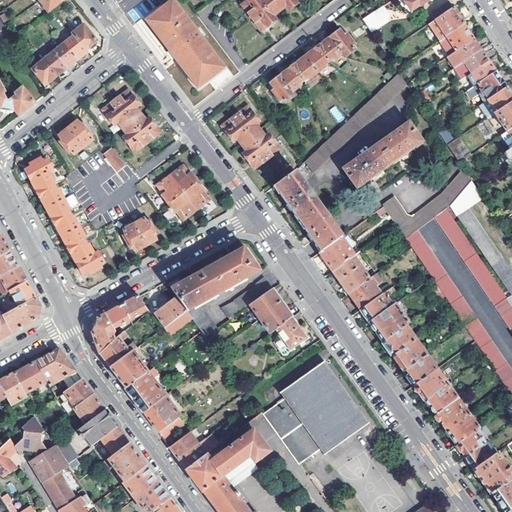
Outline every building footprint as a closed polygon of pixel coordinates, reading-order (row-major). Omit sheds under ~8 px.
[(41,0),(40,1),(48,12),(63,0),(41,0)] [(171,54),(197,88),(224,68),(173,0),(146,20),(171,54)] [(247,0),(241,4),(251,18),(272,1),(271,0),(247,0)] [(288,9),(300,0),(273,0),(272,1),(279,10),(285,5),(288,9)] [(403,0),(411,11),(427,0),(403,0)] [(251,18),(261,30),(276,19),(273,15),(279,10),(272,1),(251,18)] [(448,1),(430,13),(435,20),(454,8),(448,1)] [(358,4),(353,6),(363,21),(367,18),(358,4)] [(363,21),(372,34),(387,24),(388,17),(382,8),(367,18),(363,21)] [(435,20),(429,24),(440,41),(464,25),(454,8),(435,20)] [(73,35),(86,52),(90,49),(88,47),(96,41),(83,24),(71,33),(73,35)] [(440,41),(439,41),(449,56),(474,40),(464,25),(440,41)] [(345,57),(358,47),(347,33),(344,36),(340,29),(330,37),(342,53),(345,57)] [(73,35),(62,44),(75,61),(86,52),(73,35)] [(342,53),(330,37),(318,47),(328,60),(332,58),(334,60),(342,53)] [(449,56),(447,58),(454,68),(481,50),(474,40),(449,56)] [(52,52),(65,69),(75,61),(62,44),(52,52)] [(328,60),(318,47),(305,56),(317,73),(326,66),(324,64),(328,60)] [(454,68),(461,79),(489,61),(481,50),(454,68)] [(52,52),(42,60),(54,77),(65,69),(52,52)] [(317,73),(305,56),(292,66),(303,81),(307,78),(309,79),(317,73)] [(31,69),(44,85),(54,77),(42,60),(31,69)] [(489,61),(461,79),(464,83),(469,80),(473,87),(496,72),(489,61)] [(303,81),(292,66),(280,75),(292,92),(300,86),(299,84),(303,81)] [(473,87),(484,103),(487,101),(506,88),(496,72),(473,87)] [(398,74),(306,162),(315,172),(406,86),(398,74)] [(280,75),(270,83),(275,89),(272,91),(279,101),(283,99),(286,103),(296,96),(292,92),(280,75)] [(18,116),(34,103),(22,87),(14,94),(16,96),(8,101),(6,101),(1,93),(3,92),(0,85),(0,110),(5,111),(11,112),(14,110),(18,116)] [(511,96),(506,88),(487,101),(495,113),(511,102),(511,96)] [(127,90),(115,100),(131,121),(140,113),(136,107),(138,105),(127,90)] [(428,100),(422,91),(414,97),(420,105),(428,100)] [(116,122),(121,128),(131,121),(115,100),(102,110),(113,124),(116,122)] [(511,102),(495,113),(482,122),(490,133),(501,126),(505,132),(511,127),(511,102)] [(336,105),(330,109),(337,122),(344,119),(336,105)] [(259,121),(248,106),(235,116),(252,138),(261,131),(256,124),(259,121)] [(145,119),(140,113),(131,121),(146,142),(159,131),(149,117),(145,119)] [(235,116),(222,127),(234,141),(237,139),(242,145),(252,138),(235,116)] [(80,124),(76,120),(68,127),(83,147),(92,140),(89,136),(92,134),(83,122),(80,124)] [(122,137),(134,152),(146,142),(131,121),(121,128),(126,135),(122,137)] [(409,122),(343,170),(357,189),(423,142),(409,122)] [(58,141),(68,153),(71,151),(74,155),(83,147),(68,127),(58,135),(61,139),(58,141)] [(511,127),(505,132),(500,136),(509,151),(511,148),(511,127)] [(269,134),(266,137),(261,131),(252,138),(268,159),(281,149),(269,134)] [(244,154),(255,169),(268,159),(252,138),(242,145),(247,152),(244,154)] [(458,138),(447,146),(459,164),(470,156),(458,138)] [(104,155),(116,170),(123,164),(112,149),(104,155)] [(31,167),(25,170),(30,181),(48,171),(53,169),(47,158),(43,161),(40,157),(29,164),(31,167)] [(183,166),(170,176),(183,193),(198,182),(191,173),(189,174),(183,166)] [(48,171),(30,181),(38,195),(54,186),(52,182),(53,181),(48,171)] [(296,171),(275,187),(317,245),(321,252),(342,237),(338,230),(296,171)] [(417,231),(436,218),(447,210),(451,207),(471,183),(463,171),(441,196),(412,217),(407,215),(394,197),(382,204),(384,207),(386,211),(405,238),(417,231)] [(163,194),(162,195),(168,204),(183,193),(170,176),(157,185),(163,194)] [(205,190),(198,182),(183,193),(196,211),(209,200),(203,192),(205,190)] [(56,191),(54,186),(38,195),(46,209),(64,199),(58,190),(56,191)] [(183,193),(168,204),(175,213),(177,211),(183,220),(196,211),(183,193)] [(66,198),(71,207),(78,204),(73,194),(66,198)] [(64,199),(46,209),(54,223),(70,215),(67,210),(69,209),(64,199)] [(458,216),(492,268),(503,261),(469,208),(458,216)] [(436,218),(511,332),(511,306),(447,210),(436,218)] [(70,215),(54,223),(61,237),(79,227),(74,218),(72,219),(70,215)] [(134,224),(146,246),(156,240),(154,236),(157,234),(150,221),(147,223),(144,218),(134,224)] [(133,247),(136,252),(146,246),(134,224),(124,230),(126,234),(123,236),(130,249),(133,247)] [(84,237),(79,227),(61,237),(69,251),(85,242),(82,238),(84,237)] [(511,371),(417,231),(405,238),(511,394),(511,371)] [(0,256),(10,251),(2,236),(0,232),(0,256)] [(320,253),(332,270),(353,256),(354,255),(343,240),(347,236),(346,234),(342,237),(321,252),(320,253)] [(87,246),(85,242),(69,251),(76,265),(94,255),(89,245),(87,246)] [(176,297),(186,311),(199,305),(259,271),(244,250),(233,256),(195,277),(171,290),(174,293),(176,297)] [(10,251),(0,256),(0,276),(18,266),(12,254),(10,251)] [(104,262),(99,253),(94,255),(76,265),(82,275),(88,271),(90,274),(101,268),(100,265),(104,262)] [(332,270),(349,293),(369,279),(353,256),(332,270)] [(492,268),(511,297),(511,274),(503,261),(492,268)] [(22,273),(18,266),(0,276),(0,289),(3,294),(9,291),(27,282),(22,273)] [(221,308),(229,320),(250,305),(272,290),(263,277),(255,283),(254,287),(234,301),(221,308)] [(349,293),(361,310),(380,296),(375,287),(377,285),(372,277),(369,279),(349,293)] [(27,282),(9,291),(19,308),(36,298),(28,285),(27,282)] [(165,292),(168,297),(174,293),(171,290),(170,288),(165,292)] [(272,290),(250,305),(270,334),(275,330),(292,318),(272,290)] [(361,310),(369,322),(391,307),(383,294),(380,296),(361,310)] [(145,311),(138,297),(135,298),(122,306),(130,321),(141,315),(140,314),(145,311)] [(176,297),(155,314),(164,327),(186,311),(176,297)] [(15,331),(37,319),(40,306),(36,298),(19,308),(13,311),(15,315),(12,317),(9,313),(3,316),(12,333),(15,331)] [(369,322),(383,341),(406,325),(409,323),(395,304),(391,307),(369,322)] [(216,329),(199,305),(186,311),(192,318),(205,337),(216,329)] [(130,321),(122,306),(109,313),(105,315),(113,329),(118,326),(120,327),(130,321)] [(186,311),(164,327),(169,334),(192,318),(186,311)] [(3,316),(1,313),(0,313),(0,339),(9,334),(12,333),(3,316)] [(95,325),(93,331),(100,354),(114,341),(112,335),(114,331),(113,329),(105,315),(102,317),(97,319),(95,325)] [(272,342),(282,356),(307,339),(292,318),(275,330),(279,337),(272,342)] [(406,325),(383,341),(393,356),(417,340),(406,325)] [(114,341),(100,354),(108,365),(111,368),(133,352),(137,349),(133,344),(126,349),(122,343),(129,337),(124,332),(114,341)] [(417,340),(393,356),(404,371),(427,355),(417,340)] [(51,387),(65,378),(72,389),(83,380),(60,350),(58,350),(37,362),(49,382),(51,387)] [(133,352),(111,368),(114,373),(126,389),(148,372),(133,352)] [(404,371),(414,385),(434,371),(437,369),(427,355),(404,371)] [(26,395),(49,382),(37,362),(14,375),(26,395)] [(284,398),(262,414),(299,464),(320,448),(326,454),(367,424),(323,362),(280,392),(284,398)] [(414,385),(425,400),(445,386),(434,371),(414,385)] [(148,372),(126,389),(141,409),(144,413),(166,396),(148,372)] [(14,375),(14,374),(1,381),(0,381),(0,384),(7,397),(13,407),(28,398),(26,395),(14,375)] [(77,407),(94,395),(85,384),(83,380),(72,389),(67,392),(77,407)] [(425,400),(435,415),(456,400),(459,398),(448,384),(445,386),(425,400)] [(86,424),(105,410),(99,402),(94,395),(77,407),(75,409),(86,424)] [(166,396),(144,413),(157,431),(170,448),(181,440),(176,434),(185,427),(179,418),(181,417),(166,396)] [(435,415),(446,430),(467,416),(456,400),(435,415)] [(79,429),(92,448),(102,440),(118,428),(116,424),(105,410),(86,424),(79,429)] [(480,428),(470,414),(467,416),(446,430),(457,444),(480,428)] [(20,454),(22,452),(20,448),(37,451),(40,456),(48,450),(42,442),(42,432),(46,430),(36,416),(24,427),(26,429),(25,438),(16,446),(19,451),(20,454)] [(102,440),(114,455),(130,444),(121,431),(118,428),(102,440)] [(457,444),(465,457),(488,440),(480,428),(457,444)] [(219,445),(186,470),(217,511),(310,511),(318,507),(309,495),(284,511),(248,511),(238,497),(240,495),(237,491),(234,492),(223,476),(249,456),(254,463),(270,451),(254,429),(224,451),(219,445)] [(181,440),(170,448),(172,451),(178,460),(198,444),(190,433),(181,440)] [(198,444),(178,460),(184,467),(186,470),(219,445),(210,435),(198,444)] [(0,448),(0,482),(1,485),(18,471),(11,457),(19,451),(16,446),(11,438),(0,448)] [(78,458),(64,439),(56,446),(68,465),(76,459),(78,458)] [(465,457),(475,470),(498,453),(488,440),(465,457)] [(114,455),(109,460),(126,482),(146,465),(138,455),(130,444),(114,455)] [(35,459),(32,461),(45,483),(61,472),(69,467),(68,465),(56,446),(56,445),(48,450),(40,456),(35,459)] [(33,454),(35,459),(40,456),(37,451),(20,448),(22,452),(24,452),(33,454)] [(498,452),(498,453),(475,470),(492,494),(511,479),(511,467),(511,466),(509,467),(498,452)] [(81,465),(76,459),(68,465),(69,467),(72,471),(81,465)] [(43,484),(45,483),(32,461),(30,463),(31,465),(41,482),(43,484)] [(126,482),(124,483),(136,499),(158,481),(149,470),(146,465),(126,482)] [(45,483),(43,484),(50,496),(68,484),(61,472),(45,483)] [(511,511),(511,479),(492,494),(504,511),(511,511)] [(136,499),(145,511),(151,511),(170,498),(160,484),(158,481),(136,499)] [(59,510),(77,499),(68,484),(50,496),(57,507),(59,510)] [(180,511),(170,498),(151,511),(180,511)] [(85,511),(77,499),(59,510),(59,511),(85,511)] [(35,511),(34,510),(32,506),(21,511),(17,511),(12,503),(7,506),(11,511),(35,511)]
